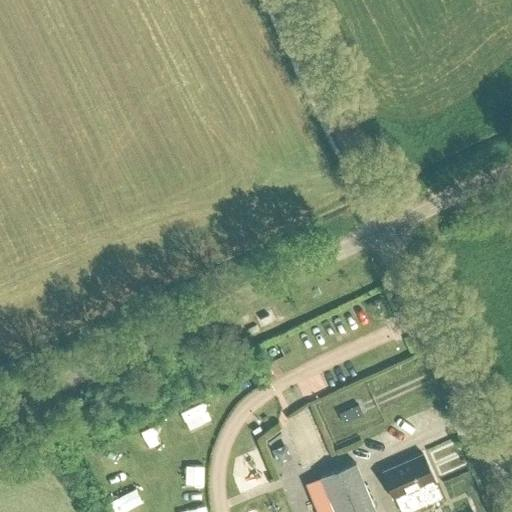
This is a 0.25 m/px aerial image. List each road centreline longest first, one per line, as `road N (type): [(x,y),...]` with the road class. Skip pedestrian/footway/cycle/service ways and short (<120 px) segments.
road 1 (unclassified): [(0,410),(385,229)]
road 2 (unclassified): [(511,495),(385,229)]
road 3 (track): [(278,0),(359,169)]
road 4 (unclassified): [(385,229),(511,169)]
